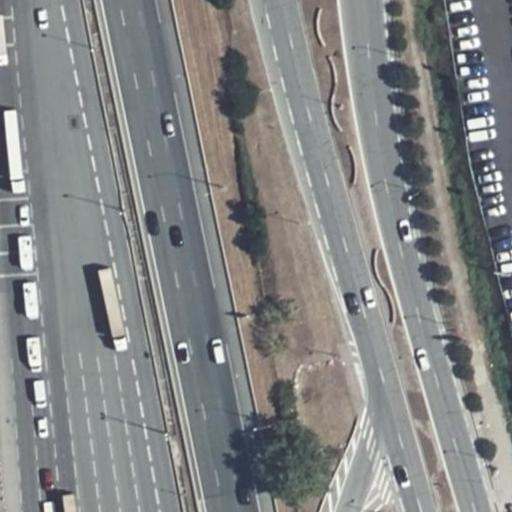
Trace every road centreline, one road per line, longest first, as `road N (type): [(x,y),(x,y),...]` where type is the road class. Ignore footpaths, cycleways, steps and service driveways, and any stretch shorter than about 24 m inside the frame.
road 1 (primary): [(475,511),(386,173),(362,0)]
road 2 (motorway): [(231,511),(132,0)]
road 3 (motorway): [(31,0),(83,511)]
road 4 (primary): [(279,0),(387,391)]
road 5 (primary): [(387,391),(422,511)]
road 6 (unclassified): [(387,391),(352,511)]
